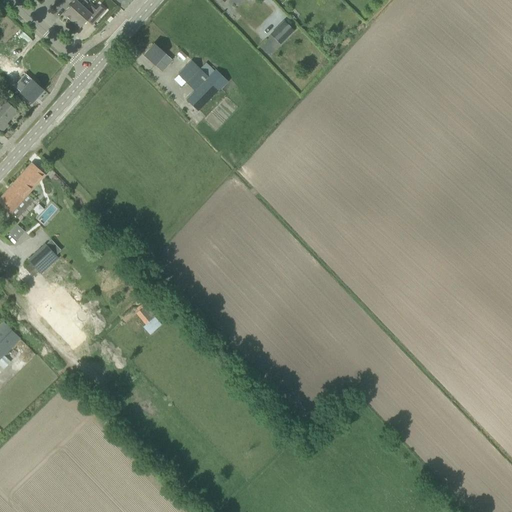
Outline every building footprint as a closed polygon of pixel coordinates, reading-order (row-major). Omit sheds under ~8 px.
[(84,0),(68,0),(72,3),(63,14),(72,22),(84,8),(88,3),(84,0)] [(87,11),(84,8),(72,22),(79,29),(87,21),(92,25),(105,11),(100,6),(96,10),(91,6),(87,11)] [(284,21),(270,35),(280,44),(294,30),(284,21)] [(165,54),(154,44),(144,56),(162,72),(172,60),(165,54)] [(0,70),(13,80),(22,69),(0,52),(0,70)] [(216,70),(208,78),(192,61),(178,75),(195,91),(186,100),(198,111),(228,82),(216,70)] [(52,77),(57,79),(62,67),(57,65),(52,77)] [(19,79),(16,82),(13,85),(21,92),(25,96),(24,96),(32,103),(43,90),(32,80),(27,86),(19,79)] [(5,100),(0,105),(0,129),(2,132),(8,125),(6,124),(17,111),(5,100)] [(0,199),(0,203),(11,213),(18,219),(34,201),(26,194),(44,174),(32,164),(0,199)] [(9,234),(16,240),(24,231),(17,225),(9,234)] [(28,260),(30,263),(39,272),(52,261),(57,256),(45,244),(28,260)] [(47,301),(39,309),(73,344),(82,336),(65,319),(66,318),(65,316),(75,306),(61,291),(49,303),(47,301)] [(139,312),(136,313),(143,322),(144,324),(145,325),(147,324),(155,318),(154,317),(155,317),(161,313),(152,302),(146,306),(139,312)] [(0,361),(10,351),(21,339),(2,321),(3,321),(0,318),(0,361)]
